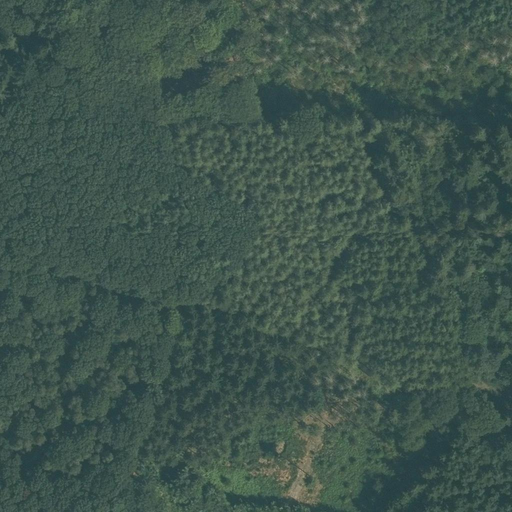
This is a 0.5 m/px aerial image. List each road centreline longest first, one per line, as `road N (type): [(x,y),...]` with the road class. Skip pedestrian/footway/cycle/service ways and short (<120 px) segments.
road 1 (track): [(182,298),(164,373),(106,511)]
road 2 (track): [(0,223),(182,298)]
